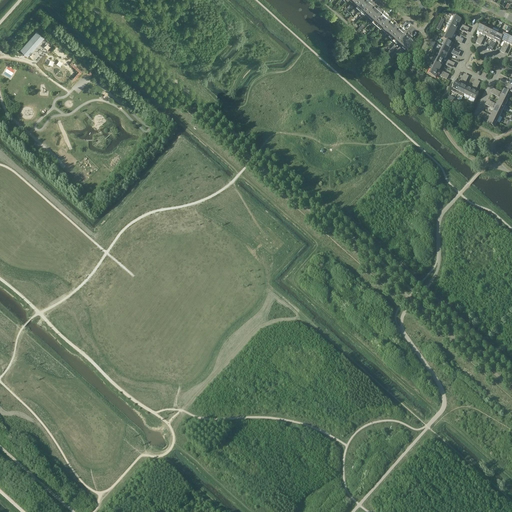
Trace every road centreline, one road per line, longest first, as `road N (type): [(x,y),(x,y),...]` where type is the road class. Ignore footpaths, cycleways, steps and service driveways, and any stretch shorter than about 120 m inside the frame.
road 1 (unknown): [(60,0),(511,399)]
road 2 (unknown): [(511,501),(303,320),(282,317),(258,327),(181,410)]
